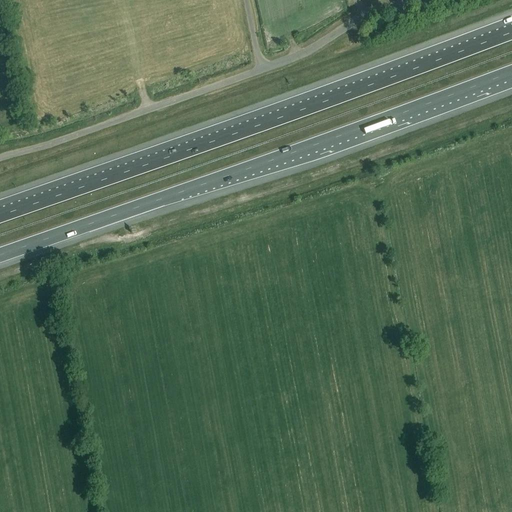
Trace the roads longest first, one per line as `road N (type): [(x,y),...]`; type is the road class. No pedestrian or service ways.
road 1 (motorway): [(511,31),(0,216)]
road 2 (motorway): [(0,254),(511,71)]
road 3 (unclassified): [(0,156),(205,87),(420,0)]
